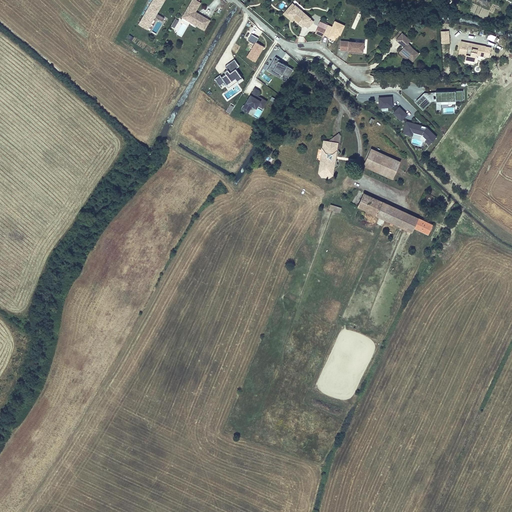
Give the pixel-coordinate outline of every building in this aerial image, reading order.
[(156,13),(163,0),(154,0),(141,22),(148,27),(154,16),(163,21),(164,18),(156,13)] [(195,0),(192,0),(183,17),(191,22),(194,21),(198,23),(197,25),(201,28),(207,18),(202,16),(202,17),(199,15),(199,13),(195,12),(201,3),(195,0)] [(288,13),(295,5),(293,3),(283,14),(292,21),(294,19),(293,17),(288,13)] [(311,18),(295,5),(288,13),(293,17),(293,16),(295,18),(294,19),(303,26),(305,25),(308,27),(314,21),(310,18),(311,18)] [(204,30),(210,20),(207,18),(201,28),(204,30)] [(340,35),(344,25),(335,21),(332,26),(328,24),(326,28),(326,29),(323,35),(334,40),(335,37),(338,36),(339,34),(340,35)] [(323,35),(326,29),(318,26),(315,33),(322,36),(323,35)] [(449,31),(441,31),(441,43),(450,43),(449,31)] [(408,39),(401,33),(396,39),(404,45),(399,51),(402,54),(403,53),(407,56),(411,60),(417,52),(405,42),(408,39)] [(257,42),(259,38),(252,34),(249,40),(255,43),(246,57),(255,62),(263,48),(264,46),(257,42)] [(341,41),(341,50),(349,51),(363,52),(364,43),(341,41)] [(486,46),(475,44),(474,48),(468,47),(469,43),(461,41),(459,54),(466,55),(465,59),(475,61),(476,55),(484,56),(486,46)] [(288,78),(293,69),(278,61),(279,59),(275,57),(269,67),(288,78)] [(243,78),(236,69),(239,66),(235,59),(225,66),(228,70),(224,72),(226,74),(222,77),(220,75),(215,79),(220,86),(223,83),(225,86),(227,85),(235,78),(237,81),(238,82),(243,78)] [(229,87),(237,81),(235,78),(227,85),(229,87)] [(267,101),(257,95),(260,91),(255,88),(245,106),(250,109),(252,106),(256,108),(258,105),(263,108),(267,101)] [(462,92),(435,92),(435,93),(435,102),(440,102),(462,101),(462,92)] [(425,93),(422,96),(429,103),(431,102),(435,102),(435,93),(425,93)] [(422,96),(415,103),(422,110),(429,103),(422,96)] [(392,107),(391,97),(378,98),(379,108),(392,107)] [(406,115),(399,107),(393,113),(400,120),(406,115)] [(436,137),(426,127),(424,129),(420,128),(421,126),(406,122),(403,133),(411,136),(412,133),(421,135),(426,139),(424,141),(428,145),(436,137)] [(320,160),(320,162),(321,163),(321,166),(323,169),(329,170),(334,167),(338,164),(337,163),(337,160),(335,160),(334,160),(335,155),(336,155),(338,155),(338,153),(340,152),(338,149),(335,145),(336,138),(332,138),(328,141),(326,141),(325,145),(324,144),(324,148),(322,148),(321,151),(320,160)] [(371,150),(363,167),(392,180),(400,163),(371,150)] [(320,162),(318,171),(321,174),(321,173),(331,174),(330,175),(333,173),(334,167),(329,170),(323,169),(321,166),(321,163),(320,162)] [(363,195),(357,206),(376,215),(382,201),(364,193),(363,195)] [(382,201),(376,215),(385,219),(391,206),(382,201)] [(391,206),(385,219),(412,232),(414,227),(418,218),(391,206)] [(418,218),(414,227),(419,229),(423,220),(418,218)] [(423,220),(419,229),(428,234),(432,224),(423,220)]
